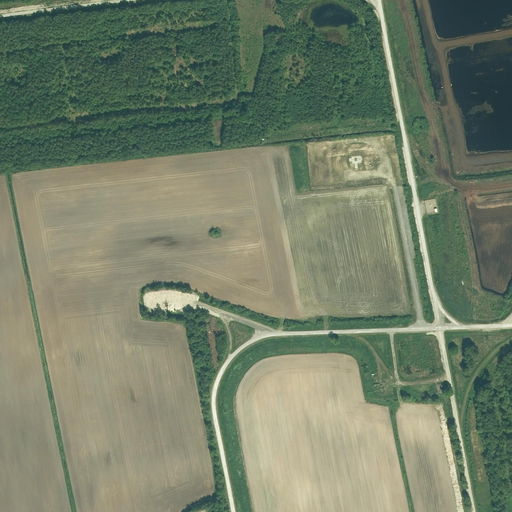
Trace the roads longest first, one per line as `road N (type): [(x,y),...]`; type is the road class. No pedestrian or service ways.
road 1 (unclassified): [(511,325),(261,334),(239,348),(215,388),(214,408),(232,511)]
road 2 (track): [(439,328),(394,81),(378,5),(370,0)]
road 3 (track): [(121,0),(0,16)]
road 4 (track): [(270,334),(175,297),(155,298)]
